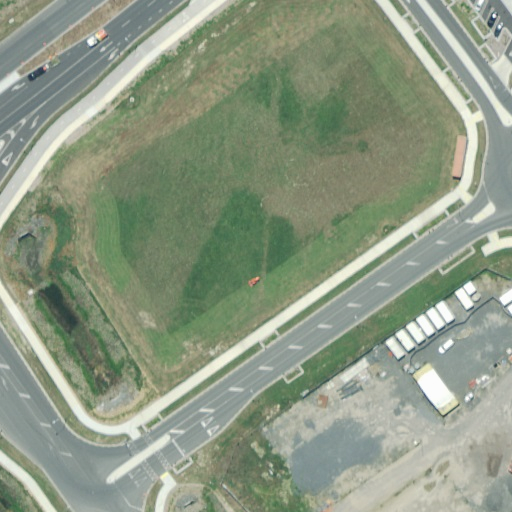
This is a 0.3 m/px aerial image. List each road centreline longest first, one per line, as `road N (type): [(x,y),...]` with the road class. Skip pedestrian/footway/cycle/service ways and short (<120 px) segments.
road 1 (unclassified): [(460,230),(206,411)]
road 2 (unclassified): [(505,153),(484,103),(407,0)]
road 3 (secondary): [(105,42),(0,167)]
road 4 (unclassified): [(206,411),(188,440),(98,506)]
road 5 (unclassified): [(81,481),(168,422),(206,411)]
road 6 (unclassified): [(431,0),(511,107)]
road 7 (secondary): [(105,42),(0,114)]
